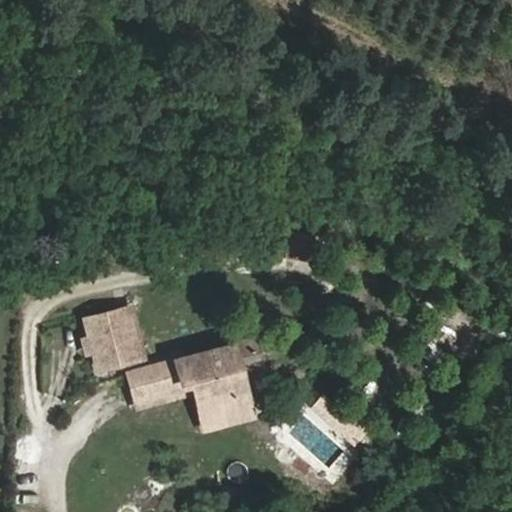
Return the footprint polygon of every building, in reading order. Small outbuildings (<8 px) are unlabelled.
[(118,333),(140,328),(135,307),(114,312),(118,333)] [(85,319),(90,337),(95,356),(99,371),(147,358),(140,328),(118,333),(114,312),(85,319)] [(95,356),(90,337),(79,340),(83,359),(95,356)] [(127,376),(134,402),(193,386),(196,397),(206,429),(236,420),(224,373),(242,369),(258,364),(254,341),(127,376)] [(224,373),(236,420),(253,416),(242,369),(224,373)] [(193,386),(134,402),(137,414),(196,397),(193,386)]
